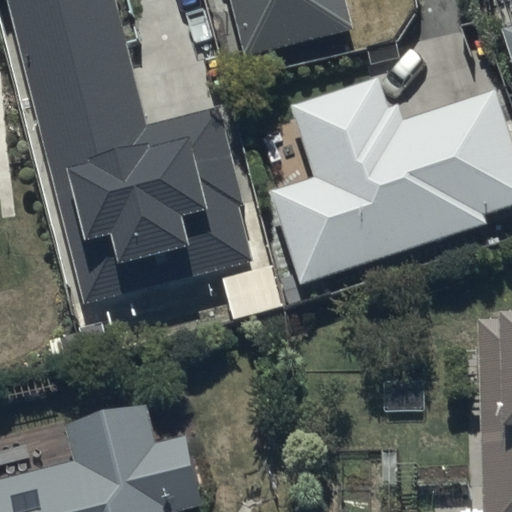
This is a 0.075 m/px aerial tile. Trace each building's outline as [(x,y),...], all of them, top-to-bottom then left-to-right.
[(113,0),(46,0),(8,10),(87,321),(255,279),(242,226),(249,224),(223,123),(149,141),(113,0)] [(227,0),(245,75),(357,49),(345,0),(227,0)] [(382,95),(294,124),(317,195),(268,211),(298,304),(491,240),(489,232),(511,223),(511,151),(497,106),(407,136),(401,120),(391,124),(382,95)] [(511,511),(511,322),(494,322),(495,336),(483,336),(487,511),(511,511)] [(0,511),(202,511),(188,451),(157,458),(149,425),(73,444),(81,478),(0,498),(0,511)]
